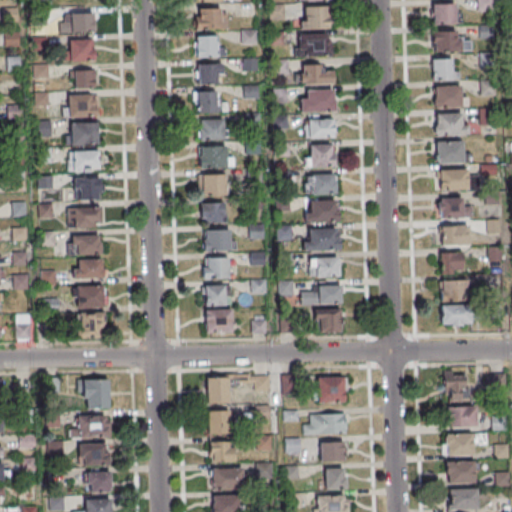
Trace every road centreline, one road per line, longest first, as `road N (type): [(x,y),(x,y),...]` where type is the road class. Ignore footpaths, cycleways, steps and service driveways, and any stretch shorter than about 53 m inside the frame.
road 1 (residential): [(158,511),(140,0)]
road 2 (residential): [(395,511),(377,0)]
road 3 (residential): [(511,349),(0,359)]
